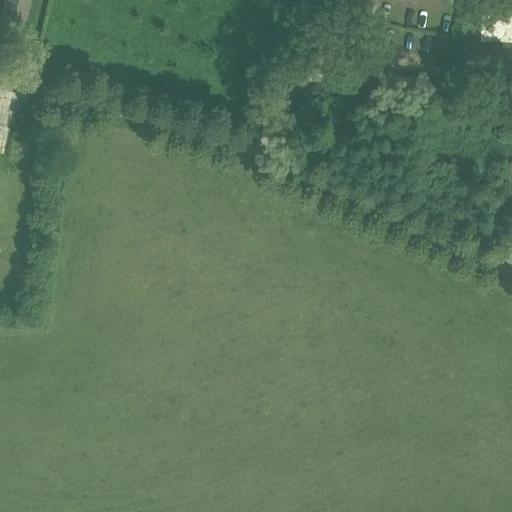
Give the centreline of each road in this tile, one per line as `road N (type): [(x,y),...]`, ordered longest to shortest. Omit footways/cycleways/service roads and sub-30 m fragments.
road 1 (unclassified): [(511,270),(265,151),(0,71)]
road 2 (track): [(265,151),(358,0)]
